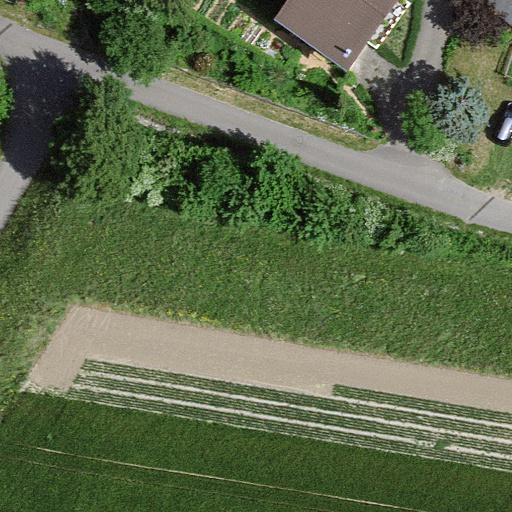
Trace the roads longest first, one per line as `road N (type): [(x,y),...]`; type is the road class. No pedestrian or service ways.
road 1 (residential): [(511,216),(77,65)]
road 2 (residential): [(77,65),(0,204)]
